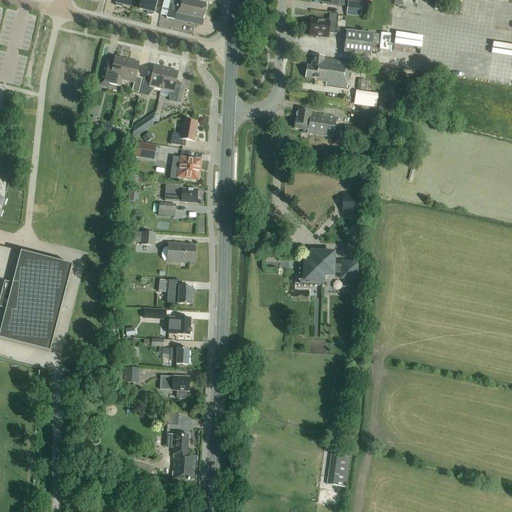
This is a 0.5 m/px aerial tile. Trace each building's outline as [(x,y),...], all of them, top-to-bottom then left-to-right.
[(141,0),(139,10),(147,12),(147,13),(148,15),(151,16),(153,15),(154,13),(157,1),(156,0),(155,0),(141,0)] [(194,0),(169,0),(166,18),(201,25),(202,19),(203,20),(206,4),(199,3),(200,1),(194,0)] [(362,2),(348,1),(346,15),(360,17),(362,2)] [(311,20),(309,36),(327,38),(328,33),(336,34),(337,16),(329,15),(328,22),(311,20)] [(379,46),(380,35),(346,30),(344,52),(371,56),(373,45),(379,46)] [(347,88),(351,63),(324,59),(324,57),(313,56),(312,66),(307,66),(305,78),(315,80),(315,81),(326,82),(326,85),(347,88)] [(113,67),(105,65),(99,86),(108,88),(109,84),(120,87),(122,80),(123,80),(127,61),(116,58),(113,67)] [(134,83),(132,92),(139,93),(142,79),(136,78),(139,64),(127,61),(123,80),(134,83)] [(161,89),(166,71),(154,68),(151,81),(144,80),(141,95),(147,96),(150,87),(161,89)] [(178,74),(166,71),(161,89),(173,92),(170,102),(180,104),(184,88),(174,86),(178,74)] [(368,81),(358,79),(357,90),(367,91),(368,81)] [(306,134),(333,138),(336,119),(311,115),(311,112),(299,110),(298,112),(297,113),(296,116),(298,118),(297,120),(296,119),(295,122),(294,123),(293,126),(295,127),(294,129),(307,131),(306,134)] [(149,127),(145,120),(134,127),(132,138),(138,133),(139,134),(149,127)] [(172,133),(171,138),(170,144),(184,147),(185,140),(193,142),(196,123),(183,121),(181,135),(172,133)] [(109,134),(111,125),(101,123),(99,131),(109,134)] [(361,129),(358,145),(367,146),(369,130),(361,129)] [(148,134),(142,138),(146,143),(152,139),(148,134)] [(155,147),(136,144),(134,157),(153,160),(155,147)] [(173,157),(170,179),(178,180),(178,177),(198,180),(201,161),(181,158),(173,157)] [(397,178),(410,179),(411,168),(399,166),(397,178)] [(352,178),(353,176),(359,177),(360,172),(354,171),(354,169),(346,168),(344,176),(352,178)] [(165,184),(164,201),(181,203),(196,204),(197,190),(182,189),(182,185),(165,184)] [(359,192),(343,192),(342,208),(359,208),(359,192)] [(140,245),(154,246),(155,233),(141,232),(140,245)] [(164,261),(167,261),(167,262),(180,262),(180,261),(193,262),(194,247),(180,246),(180,245),(168,244),(168,248),(164,248),(162,251),(161,257),(164,261)] [(0,339),(49,352),(72,265),(0,246),(0,339)] [(357,278),(357,263),(342,263),(342,266),(333,265),(333,255),(321,255),(321,253),(311,252),(311,262),(305,262),(304,281),(323,281),(323,275),(333,275),(333,273),(342,273),(342,278),(357,278)] [(191,305),(191,295),(193,295),(193,289),(192,289),(192,288),(180,287),(180,281),(159,281),(159,289),(169,289),(169,300),(178,300),(178,305),(191,305)] [(166,311),(144,310),(143,319),(165,320),(166,311)] [(169,334),(177,335),(190,336),(190,333),(191,332),(192,329),(190,328),(191,320),(169,319),(169,334)] [(188,366),(188,350),(177,349),(177,350),(170,349),(170,350),(162,349),(162,355),(171,356),(171,360),(176,361),(176,365),(188,366)] [(124,368),(123,383),(138,384),(139,369),(124,368)] [(161,377),(160,390),(177,391),(177,396),(179,399),(184,399),(186,397),(186,391),(188,391),(189,378),(161,377)] [(195,480),(196,456),(187,455),(188,436),(176,435),(174,459),(173,459),(172,464),(174,464),(174,468),(172,468),(171,479),(195,480)] [(331,455),(327,485),(344,487),(348,457),(331,455)] [(151,479),(154,468),(129,462),(126,473),(151,479)]
